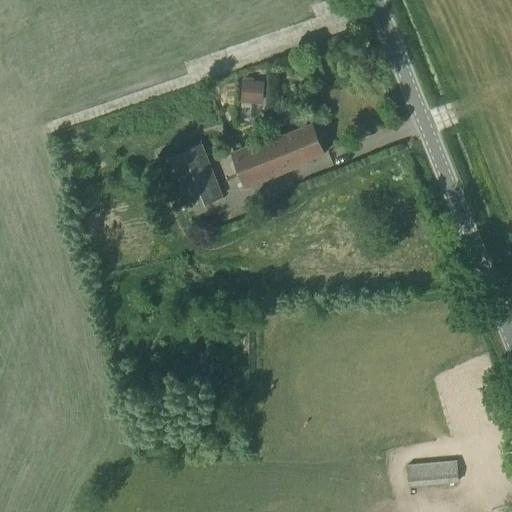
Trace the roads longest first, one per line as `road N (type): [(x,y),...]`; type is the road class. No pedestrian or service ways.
road 1 (track): [(0,141),(376,10)]
road 2 (tertiary): [(511,345),(371,0)]
